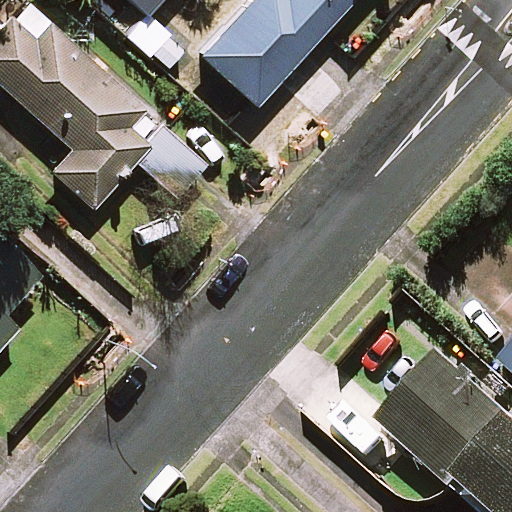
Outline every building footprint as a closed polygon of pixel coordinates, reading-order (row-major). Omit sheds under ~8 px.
[(150,0),(121,0),(137,14),(150,0)] [(245,0),(193,56),(245,106),(345,0),(245,0)] [(143,58),(158,73),(177,55),(162,40),(166,36),(142,12),(117,37),(140,61),(143,58)] [(5,20),(0,25),(0,92),(63,151),(44,172),(82,208),(127,160),(167,197),(196,167),(153,127),(42,24),(27,40),(5,20)] [(0,312),(33,275),(0,246),(0,332),(4,327),(0,323),(0,312)] [(511,342),(497,360),(511,373),(511,342)] [(511,511),(511,423),(439,357),(379,424),(449,488),(455,481),(488,511),(511,511)]
